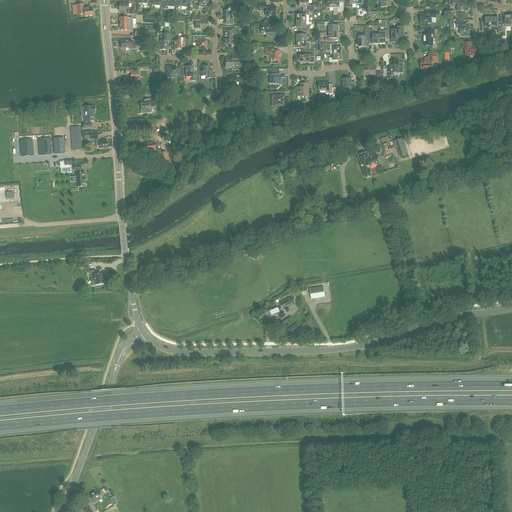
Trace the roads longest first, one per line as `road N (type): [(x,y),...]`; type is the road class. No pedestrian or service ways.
road 1 (motorway): [(511,385),(361,386),(0,410)]
road 2 (motorway): [(0,426),(233,408),(511,401)]
road 3 (tertiary): [(146,336),(182,352),(331,349),(511,307)]
road 4 (tertiary): [(140,328),(121,227),(112,89)]
road 5 (tertiary): [(62,511),(120,353)]
road 6 (residential): [(112,89),(161,88),(161,59),(214,56)]
